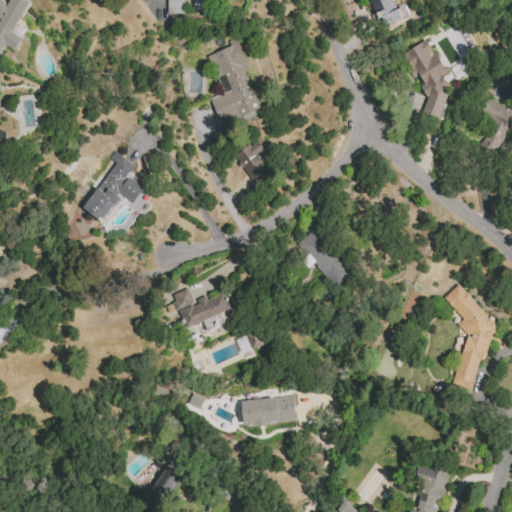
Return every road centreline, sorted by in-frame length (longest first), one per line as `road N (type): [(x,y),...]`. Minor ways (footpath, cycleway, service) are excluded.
road 1 (residential): [(485,511),(511,435),(511,245),(416,177),(366,126),(317,0)]
road 2 (residential): [(167,256),(259,231),(343,162),(366,126)]
